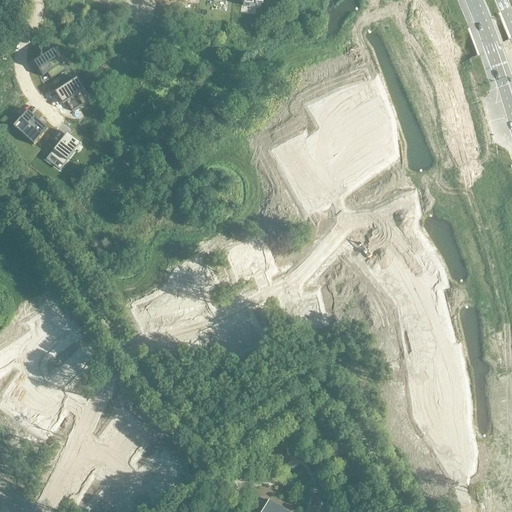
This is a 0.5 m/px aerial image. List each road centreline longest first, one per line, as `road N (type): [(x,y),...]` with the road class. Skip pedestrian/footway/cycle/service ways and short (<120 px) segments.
road 1 (residential): [(346,228),(371,220),(398,229),(432,294),(471,449),(504,481)]
road 2 (residential): [(90,414),(128,361),(234,320),(346,228)]
road 3 (residential): [(36,0),(20,66),(37,103),(57,121)]
road 4 (secondary): [(469,0),(510,113)]
